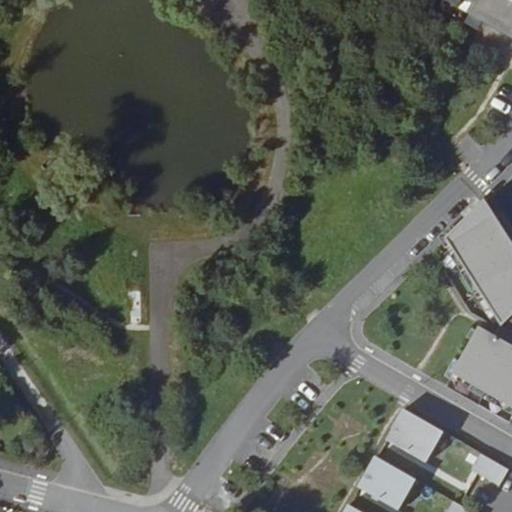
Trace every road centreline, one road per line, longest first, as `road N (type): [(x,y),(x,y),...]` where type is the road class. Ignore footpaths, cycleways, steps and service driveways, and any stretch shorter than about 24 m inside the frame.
road 1 (residential): [(316,336),(511,136)]
road 2 (residential): [(511,451),(316,336)]
road 3 (residential): [(177,511),(316,336)]
